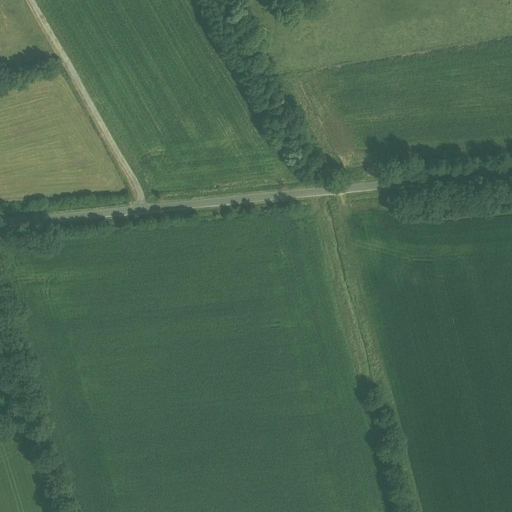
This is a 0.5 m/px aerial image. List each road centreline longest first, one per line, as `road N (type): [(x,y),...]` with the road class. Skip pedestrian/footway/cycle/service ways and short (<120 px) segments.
road 1 (tertiary): [(511,171),(0,223)]
road 2 (track): [(144,208),(33,0)]
road 3 (residential): [(64,511),(0,300)]
